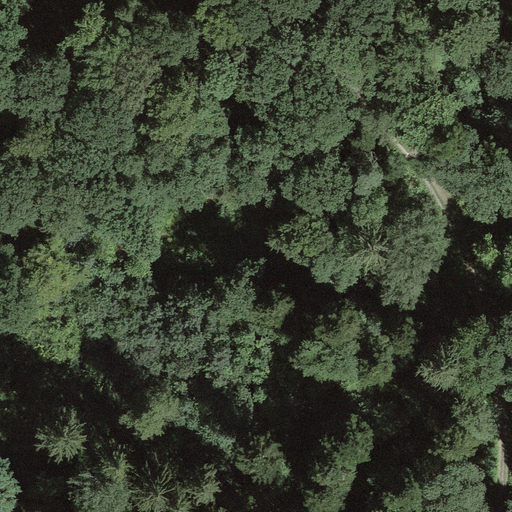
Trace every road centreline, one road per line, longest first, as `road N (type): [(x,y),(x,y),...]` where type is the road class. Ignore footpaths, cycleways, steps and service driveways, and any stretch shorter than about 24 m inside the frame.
road 1 (track): [(330,0),(330,27),(361,91),(459,222),(496,366),(503,482),(494,511)]
road 2 (track): [(111,0),(256,97)]
